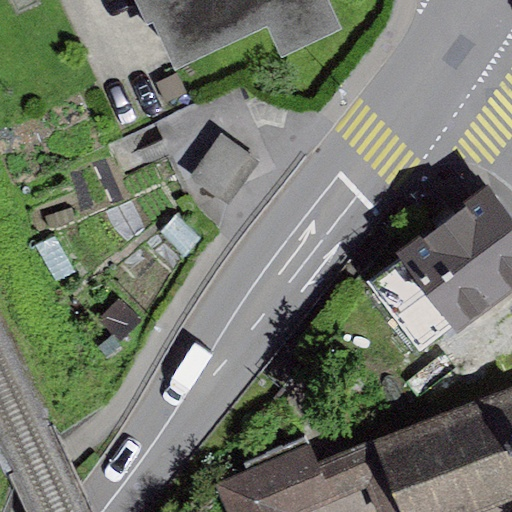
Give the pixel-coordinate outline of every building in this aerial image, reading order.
[(128,0),(148,44),(155,41),(177,88),(267,47),(281,77),(343,48),(321,0),(128,0)] [(250,155),(224,136),(191,182),(230,209),(259,169),(247,160),(250,155)] [(511,303),(511,231),(489,201),(368,290),(419,359),(453,334),(462,341),(511,303)] [(511,395),(507,383),(354,446),(381,511),(454,511),(511,488),(511,395)] [(286,511),(283,502),(319,487),(301,444),(265,459),(213,481),(225,511),(286,511)]
